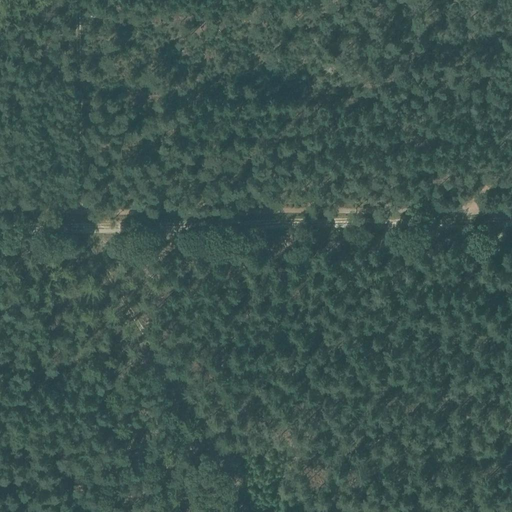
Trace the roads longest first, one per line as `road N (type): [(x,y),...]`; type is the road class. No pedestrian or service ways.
road 1 (track): [(78,0),(83,231),(253,511)]
road 2 (track): [(459,219),(0,226)]
